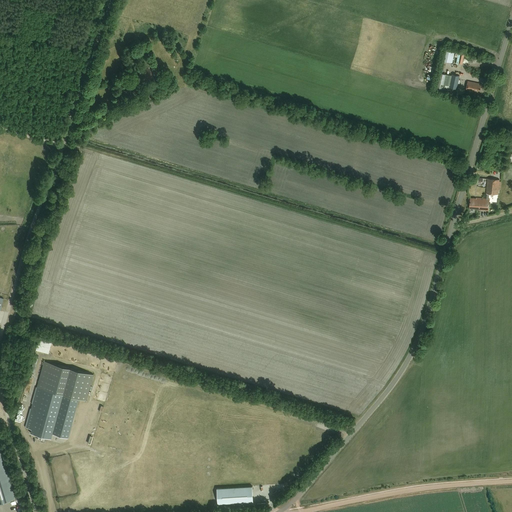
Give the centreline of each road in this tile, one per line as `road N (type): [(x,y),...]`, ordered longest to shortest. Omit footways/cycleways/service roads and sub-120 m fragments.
road 1 (unclassified): [(282,511),(412,353),(511,18)]
road 2 (unclassified): [(62,146),(0,334)]
road 3 (track): [(484,483),(297,511)]
road 4 (unclassified): [(0,388),(34,511)]
